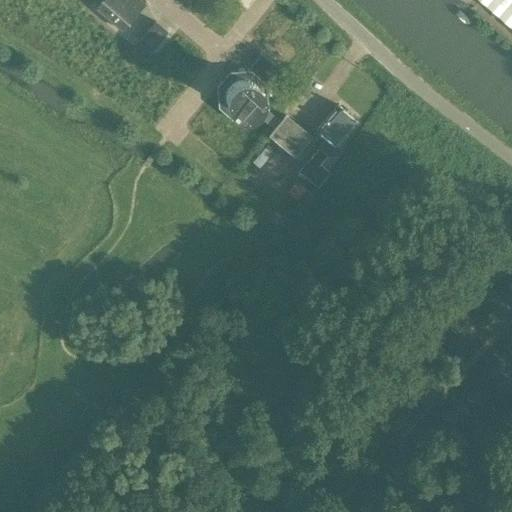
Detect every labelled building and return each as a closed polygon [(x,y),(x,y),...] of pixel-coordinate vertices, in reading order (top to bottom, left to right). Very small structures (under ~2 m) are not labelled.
[(146,2),(143,0),(102,0),(96,8),(121,30),(146,2)] [(511,0),(483,0),(511,25),(511,0)] [(166,31),(154,21),(138,41),(149,51),(166,31)] [(277,68),(260,55),(248,70),(229,72),(218,86),(220,105),(234,118),(256,115),(257,114),(274,129),(267,138),(291,158),(310,135),(286,114),(281,120),(263,105),(266,102),(264,84),(277,68)] [(300,170),(317,183),(318,184),(327,172),(318,165),(327,155),(357,120),(338,103),(315,129),(325,138),(318,147),(300,170)]
